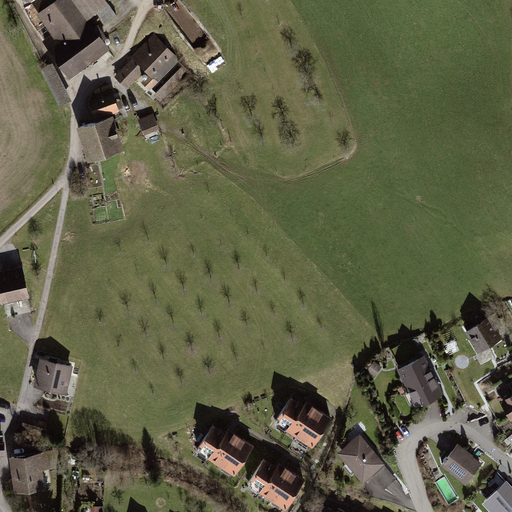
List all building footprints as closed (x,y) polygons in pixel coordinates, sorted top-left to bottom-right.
[(28,0),(35,2),(40,9),(52,0),(28,0)] [(52,0),(40,9),(56,33),(44,41),(67,73),(105,44),(87,20),(72,0),(52,0)] [(105,0),(72,0),(87,20),(109,5),(105,0)] [(132,57),(114,75),(128,89),(146,71),(148,74),(141,81),(150,91),(181,60),(154,33),(131,56),(132,57)] [(52,62),(40,67),(59,105),(71,99),(52,62)] [(182,65),(153,94),(160,102),(189,72),(182,65)] [(118,109),(110,85),(97,89),(95,91),(97,99),(90,101),(94,116),(118,109)] [(153,113),(138,119),(144,134),(160,129),(153,113)] [(120,147),(110,117),(79,127),(89,157),(120,147)] [(22,265),(8,268),(18,313),(31,310),(28,296),(29,295),(22,265)] [(8,268),(0,269),(0,294),(2,302),(3,301),(6,316),(18,313),(8,268)] [(493,313),(464,330),(476,353),(502,338),(497,328),(500,326),(493,313)] [(424,355),(397,367),(415,406),(443,393),(424,355)] [(73,363),(40,356),(33,384),(67,392),(73,363)] [(511,420),(511,419),(511,392),(499,400),(511,420)] [(289,395),(271,421),(311,446),(331,416),(306,398),(302,403),(289,395)] [(24,416),(20,430),(45,436),(48,422),(39,419),(39,421),(24,416)] [(213,422),(196,448),(234,474),(255,443),(228,426),(226,430),(213,422)] [(359,433),(336,451),(362,482),(384,464),(359,433)] [(457,442),(440,464),(465,484),(483,463),(457,442)] [(52,448),(9,454),(15,492),(52,486),(49,467),(54,466),(52,448)] [(263,456),(245,482),(284,509),(305,477),(279,460),(276,465),(263,456)] [(511,511),(511,485),(506,480),(481,502),(490,511),(511,511)] [(336,510),(315,500),(309,511),(348,511),(338,507),(336,510)]
